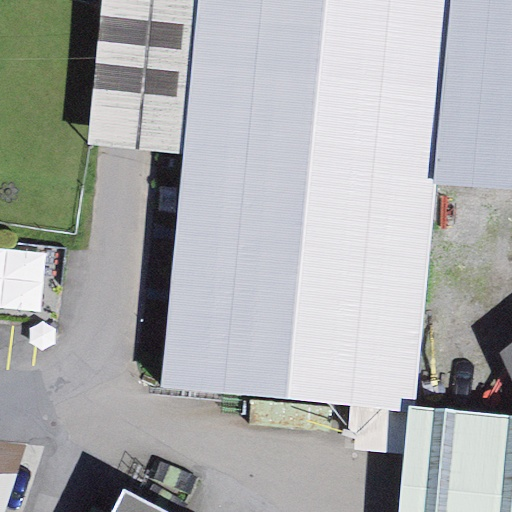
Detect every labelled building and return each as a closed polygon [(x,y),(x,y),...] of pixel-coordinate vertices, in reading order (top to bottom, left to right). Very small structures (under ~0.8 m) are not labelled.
[(198,0),(159,395),(418,414),(438,188),(455,0),(198,0)] [(511,0),(455,0),(438,188),(511,194),(511,0)] [(511,511),(511,423),(418,414),(406,511),(511,511)] [(0,511),(4,511),(16,475),(0,475),(0,511)] [(148,511),(127,501),(120,511),(148,511)]
